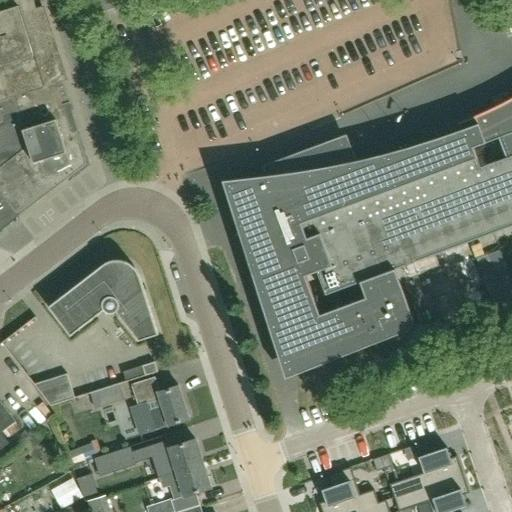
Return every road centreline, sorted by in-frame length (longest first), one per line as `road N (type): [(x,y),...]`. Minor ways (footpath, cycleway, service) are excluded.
road 1 (residential): [(253,462),(177,226),(157,204),(123,202)]
road 2 (residential): [(253,462),(460,389)]
road 3 (residential): [(123,202),(58,0)]
road 4 (residential): [(6,286),(123,202)]
road 5 (residential): [(501,511),(460,389)]
